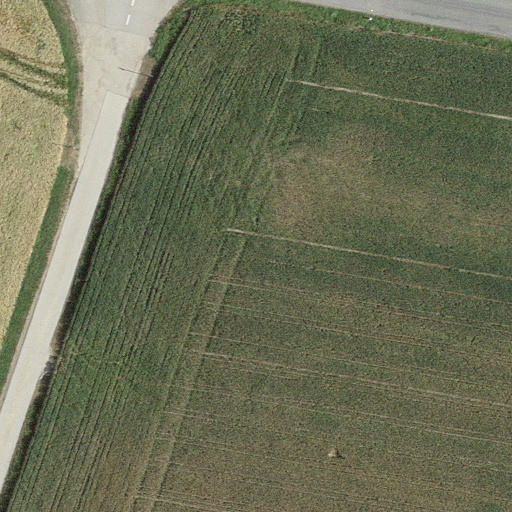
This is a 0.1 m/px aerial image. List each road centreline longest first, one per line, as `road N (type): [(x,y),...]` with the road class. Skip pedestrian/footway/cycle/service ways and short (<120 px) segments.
road 1 (track): [(0,446),(146,0)]
road 2 (tertiary): [(511,23),(373,0)]
